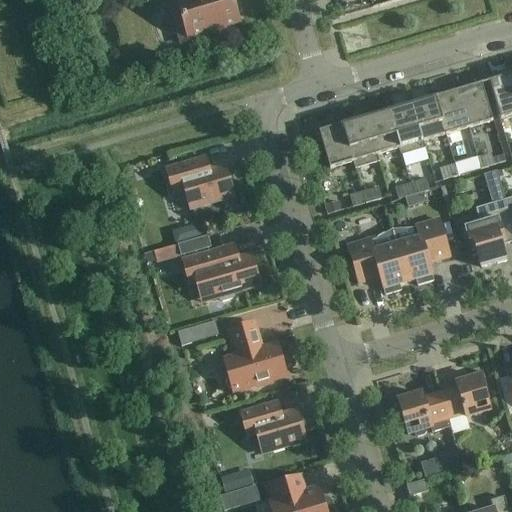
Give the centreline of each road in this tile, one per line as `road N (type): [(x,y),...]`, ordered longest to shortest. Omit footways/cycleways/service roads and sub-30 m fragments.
road 1 (residential): [(319,90),(264,107),(334,361)]
road 2 (residential): [(319,90),(511,31)]
road 3 (residential): [(334,361),(511,309)]
road 4 (residential): [(334,361),(379,511)]
